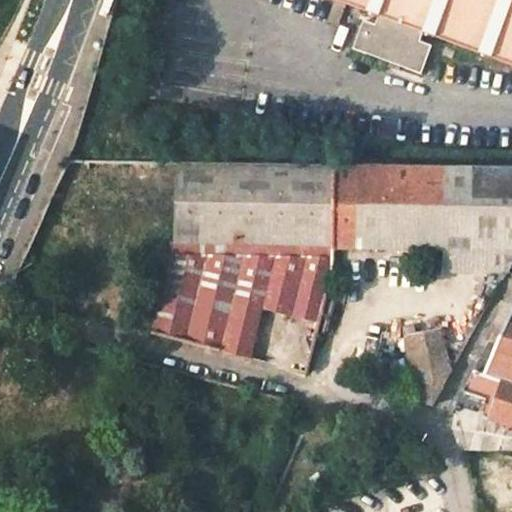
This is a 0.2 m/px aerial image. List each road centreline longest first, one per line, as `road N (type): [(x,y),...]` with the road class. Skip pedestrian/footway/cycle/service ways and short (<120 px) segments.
road 1 (unknown): [(511,118),(358,81),(280,43),(237,0)]
road 2 (tertiary): [(0,192),(56,82),(86,0)]
road 3 (tertiary): [(62,0),(15,89),(0,156)]
